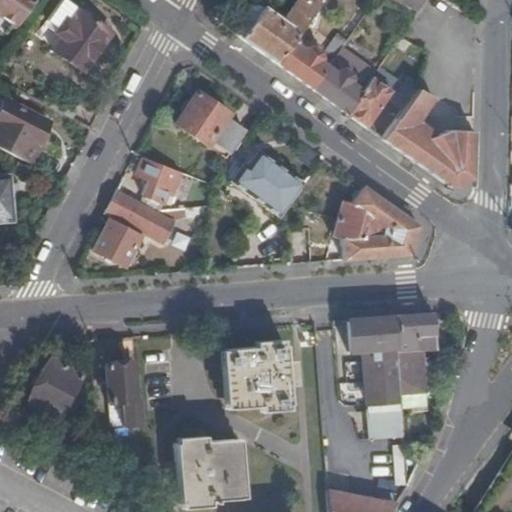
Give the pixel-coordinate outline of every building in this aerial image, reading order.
[(0,0),(0,15),(14,26),(32,0),(0,0)] [(51,49),(82,72),(110,32),(64,0),(63,0),(48,20),(63,31),(51,49)] [(254,0),(232,33),(277,65),(294,41),(323,0),(294,0),(281,18),(254,0)] [(417,11),(424,0),(398,0),(398,1),(417,11)] [(401,34),(393,46),(404,52),(412,40),(401,34)] [(277,65),(312,90),(329,66),(318,57),(321,52),(311,46),(308,51),(294,41),(277,65)] [(346,114),(372,77),(374,74),(341,49),(329,66),(312,90),(346,114)] [(374,74),(372,77),(388,90),(395,79),(379,66),(374,74)] [(346,114),(366,128),(390,91),(388,90),(372,77),(346,114)] [(390,101),(402,109),(419,86),(408,78),(390,101)] [(436,98),(419,86),(402,109),(380,139),(451,189),(470,179),(470,131),(454,129),(437,134),(426,148),(409,134),(436,98)] [(42,104),(71,119),(79,102),(51,88),(42,104)] [(212,142),(228,154),(244,131),(228,118),(230,116),(197,92),(175,123),(209,147),(212,142)] [(0,107),(0,149),(25,163),(47,121),(5,99),(0,107)] [(225,158),(228,154),(212,142),(209,147),(225,158)] [(278,216),(286,206),(302,183),(256,151),(243,167),(231,158),(219,175),(278,216)] [(178,172),(143,158),(136,176),(147,181),(142,195),(163,204),(166,195),(168,195),(178,172)] [(0,220),(11,220),(8,176),(0,176),(0,220)] [(123,177),(116,191),(159,213),(160,210),(163,204),(142,195),(123,177)] [(340,238),(341,261),(409,257),(417,226),(362,186),(349,204),(344,202),(334,236),(340,238)] [(116,191),(105,212),(110,216),(141,232),(162,242),(172,220),(159,213),(116,191)] [(186,217),(185,208),(172,210),(172,217),(186,217)] [(141,232),(110,216),(108,220),(138,238),(141,232)] [(138,238),(108,220),(93,250),(123,266),(138,238)] [(433,349),(431,314),(393,317),(398,392),(423,391),(421,371),(415,371),(414,351),(433,349)] [(398,392),(393,317),(344,320),(347,356),(361,355),(364,390),(350,391),(348,372),(337,372),(340,406),(344,407),(399,403),(398,392)] [(287,388),(285,363),(283,346),(220,351),(224,411),(288,406),(287,388)] [(56,419),(79,377),(48,360),(25,402),(56,419)] [(122,428),(141,427),(139,401),(134,401),(133,390),(138,389),(137,377),(132,378),(131,362),(104,365),(108,403),(120,403),(122,428)] [(298,362),(285,363),(287,388),(300,387),(298,362)] [(120,403),(108,403),(111,428),(122,428),(120,403)] [(402,435),(399,403),(344,407),(351,414),(365,414),(367,438),(402,435)] [(243,498),(237,440),(173,446),(178,503),(243,498)] [(402,440),(392,441),(397,488),(407,487),(404,460),(403,445),(402,440)] [(410,445),(403,445),(404,460),(412,460),(410,445)] [(511,511),(511,460),(479,511),(511,511)] [(388,511),(392,507),(325,492),(327,511),(388,511)]
